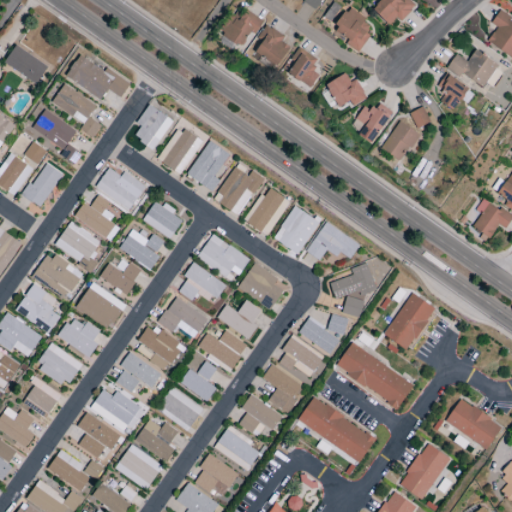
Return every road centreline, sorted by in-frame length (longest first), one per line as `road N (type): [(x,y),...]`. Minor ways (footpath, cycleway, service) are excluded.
road 1 (secondary): [(58,0),(511,322)]
road 2 (residential): [(153,511),(301,301),(301,283),(109,145)]
road 3 (secondary): [(511,291),(102,0)]
road 4 (residential): [(2,511),(210,217)]
road 5 (residential): [(0,300),(145,94)]
